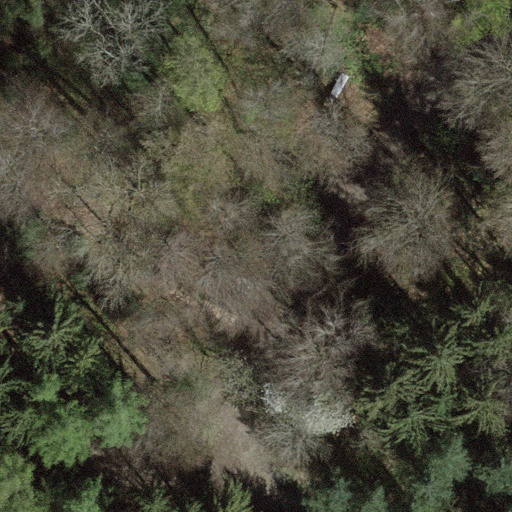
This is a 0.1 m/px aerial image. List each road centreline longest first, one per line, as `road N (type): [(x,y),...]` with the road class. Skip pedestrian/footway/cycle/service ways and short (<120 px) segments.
road 1 (track): [(181,470),(208,390),(404,109),(511,4)]
road 2 (track): [(0,425),(181,470)]
road 3 (track): [(181,470),(341,511)]
